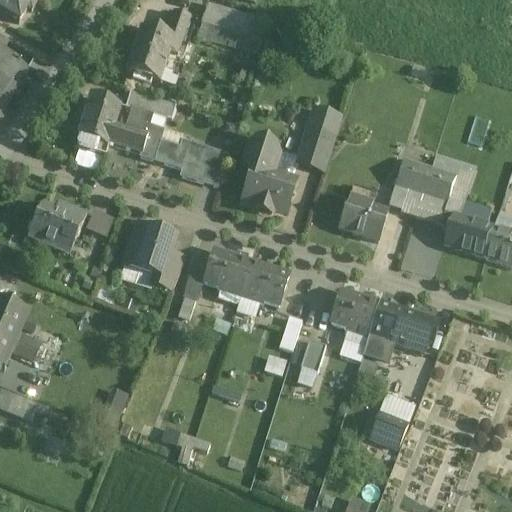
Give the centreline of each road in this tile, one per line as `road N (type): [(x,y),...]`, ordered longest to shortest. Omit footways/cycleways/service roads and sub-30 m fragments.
road 1 (residential): [(0,159),(511,312)]
road 2 (residential): [(0,146),(110,0)]
